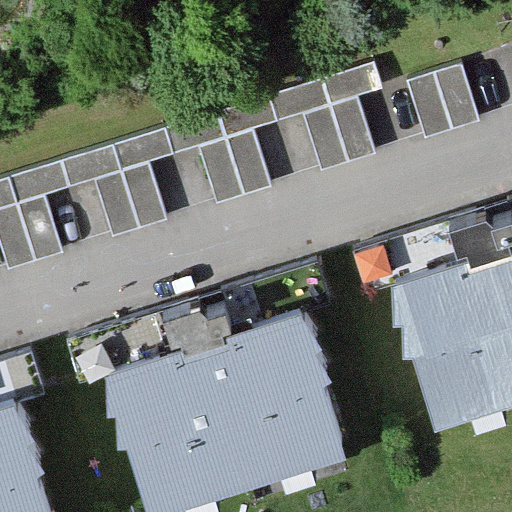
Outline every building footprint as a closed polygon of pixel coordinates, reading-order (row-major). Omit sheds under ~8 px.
[(410,84),(430,140),(483,123),(465,66),(410,84)] [(379,154),(362,99),(385,92),(377,68),(0,180),(0,245),(7,269),(67,251),(51,200),(98,186),(113,236),(171,219),(155,165),(201,152),(217,203),(274,186),(258,131),(302,118),(319,172),(379,154)] [(511,248),(413,282),(459,417),(511,398),(511,248)] [(122,374),(168,509),(363,443),(317,308),(122,374)] [(0,407),(0,511),(76,511),(36,395),(0,407)]
